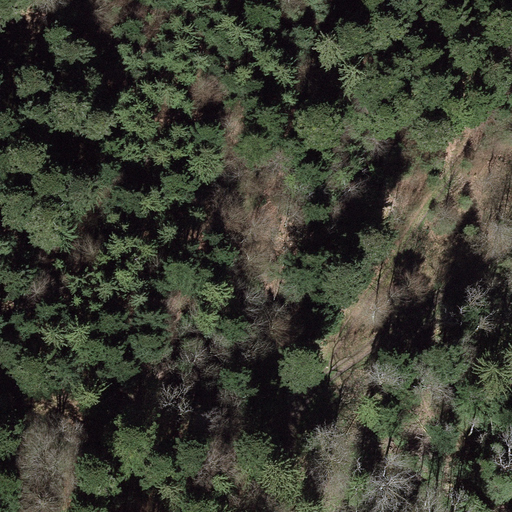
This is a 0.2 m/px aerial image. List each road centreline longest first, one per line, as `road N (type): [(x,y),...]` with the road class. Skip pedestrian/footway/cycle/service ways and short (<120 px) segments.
road 1 (track): [(511,94),(321,370),(323,380),(333,381),(511,242)]
road 2 (track): [(286,511),(292,419),(323,380)]
